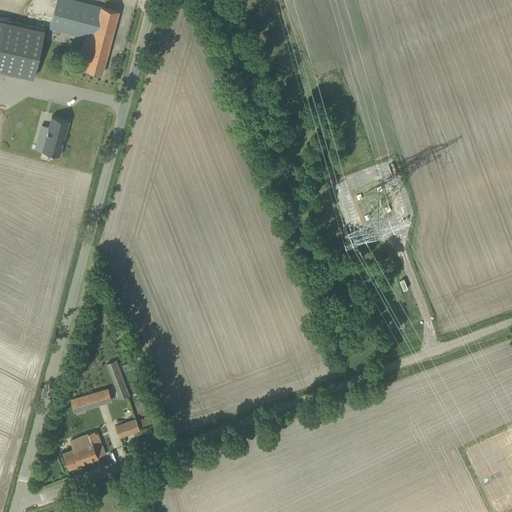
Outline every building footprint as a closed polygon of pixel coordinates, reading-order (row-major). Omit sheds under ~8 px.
[(92,4),(77,0),(56,0),(49,28),(83,37),(80,50),(89,52),(85,69),(102,73),(118,11),(92,4)] [(44,29),(5,20),(0,41),(0,69),(33,78),(44,29)] [(68,123),(51,118),(48,130),(45,129),(42,139),(45,140),(41,154),(59,158),(68,123)] [(127,396),(125,392),(114,360),(106,363),(119,399),(127,396)] [(108,388),(81,396),(71,399),(74,411),(112,401),(108,388)] [(139,430),(136,420),(114,427),(118,437),(139,430)] [(96,430),(78,437),(87,460),(105,453),(96,430)] [(69,468),(87,460),(78,437),(70,440),(74,449),(63,453),(69,468)]
